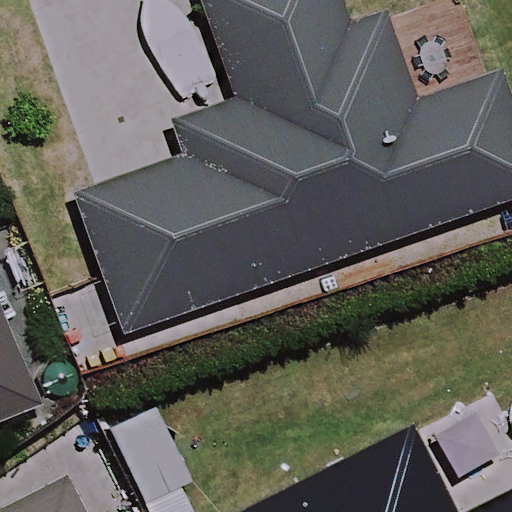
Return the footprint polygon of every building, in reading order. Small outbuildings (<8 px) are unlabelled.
[(351,28),(341,0),(200,0),(237,107),(171,129),(183,164),(77,201),(124,339),(511,207),(511,116),(500,83),(414,112),(381,18),(351,28)] [(0,424),(40,407),(0,312),(0,424)] [(511,511),(511,414),(508,407),(422,451),(414,437),(267,511),(511,511)] [(202,511),(176,456),(127,479),(142,511),(202,511)] [(83,511),(71,486),(16,511),(83,511)]
